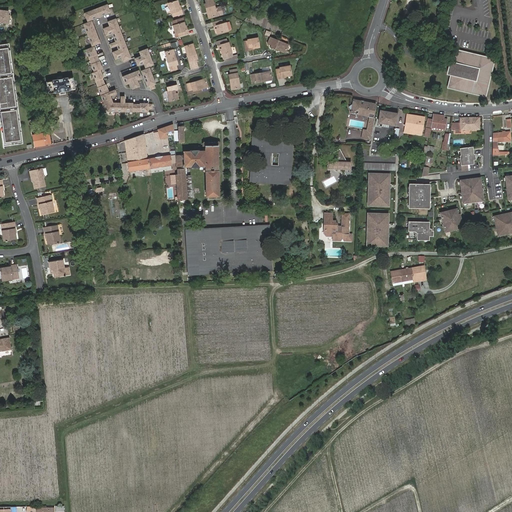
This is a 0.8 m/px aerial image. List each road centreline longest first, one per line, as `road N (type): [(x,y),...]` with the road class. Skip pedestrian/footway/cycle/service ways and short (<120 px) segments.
road 1 (secondary): [(511,296),(380,362),(321,408),(224,511)]
road 2 (secondary): [(236,511),(304,438),(386,369),(511,305)]
road 3 (track): [(276,349),(266,365),(205,371),(66,429),(67,511)]
road 4 (track): [(284,282),(271,296),(273,345),(325,349),(375,312),(373,283),(356,267)]
road 5 (track): [(284,282),(386,254),(462,254),(511,244)]
road 6 (residential): [(10,160),(222,105)]
road 7 (track): [(326,446),(367,408),(454,355),(511,335)]
road 8 (track): [(104,287),(284,282)]
road 9 (track): [(172,511),(276,393)]
road 10 (residential): [(222,105),(352,80)]
road 11 (residential): [(382,88),(450,109),(511,107)]
